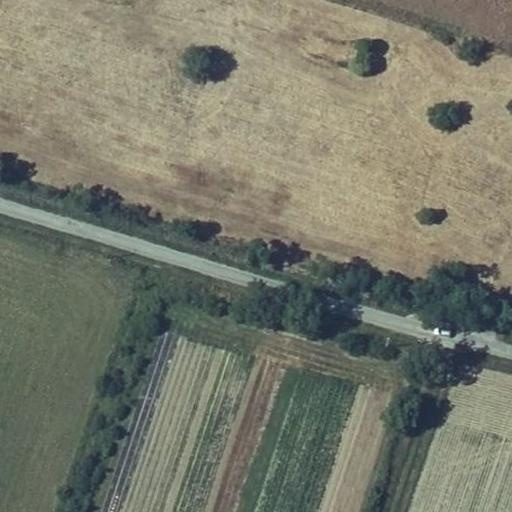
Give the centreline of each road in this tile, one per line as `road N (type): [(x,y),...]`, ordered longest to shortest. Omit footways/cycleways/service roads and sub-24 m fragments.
road 1 (residential): [(0,196),(511,344)]
road 2 (track): [(167,245),(84,511)]
